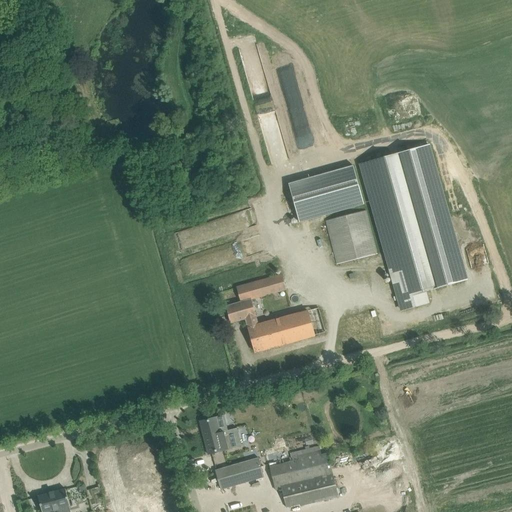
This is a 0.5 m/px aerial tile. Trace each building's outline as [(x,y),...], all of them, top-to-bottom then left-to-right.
[(428,145),(361,164),(402,311),(429,303),(426,292),(443,287),(466,280),(428,145)] [(353,166),(288,184),(299,223),(364,205),(353,166)] [(366,211),(326,221),(337,264),(377,254),(366,211)] [(332,305),(361,296),(354,272),(325,281),(332,305)] [(252,301),(262,298),(257,282),(237,288),(241,302),(226,306),(228,314),(231,323),(245,319),(255,352),(325,332),(323,323),(319,308),(258,325),(252,301)] [(224,415),(200,421),(208,455),(242,447),(237,428),(228,430),(224,415)] [(286,508),(338,495),(327,453),(321,455),(319,447),(290,454),(289,451),(266,456),(275,491),(281,489),(286,508)] [(259,458),(215,471),(221,490),(264,477),(259,458)] [(38,496),(42,511),(48,511),(70,506),(65,489),(38,496)]
